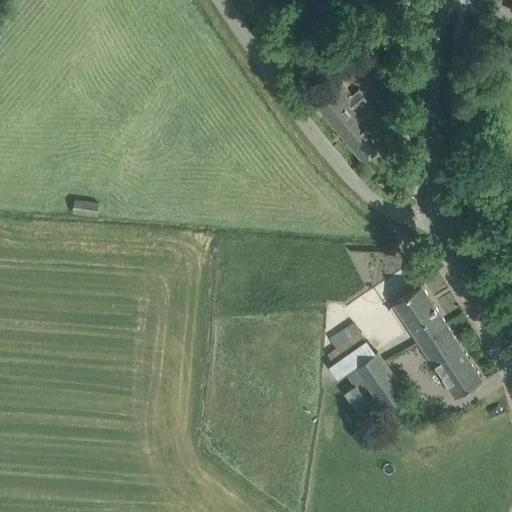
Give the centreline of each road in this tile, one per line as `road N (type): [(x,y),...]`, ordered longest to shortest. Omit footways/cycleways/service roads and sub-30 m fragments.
road 1 (unclassified): [(445,208),(424,216),(381,205),(355,182),(220,0)]
road 2 (tertiary): [(445,208),(427,111),(437,0)]
road 3 (tertiary): [(511,348),(445,208)]
